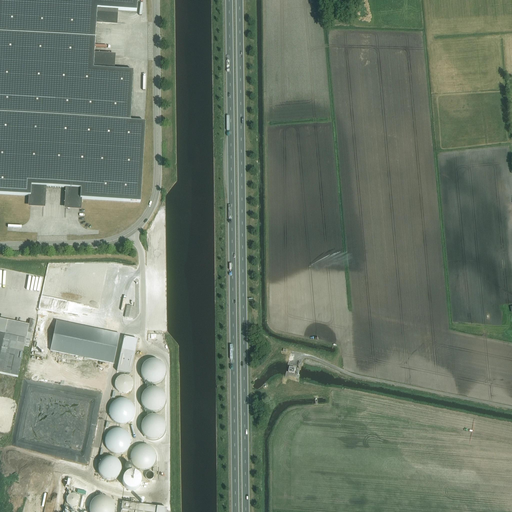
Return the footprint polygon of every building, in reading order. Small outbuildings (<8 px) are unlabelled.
[(136,11),(137,0),(0,0),(0,194),(31,196),(31,186),(81,189),(80,199),(140,202),(145,122),(130,121),(133,71),(93,69),(97,9),(136,11)] [(127,306),(125,317),(133,319),(135,307),(127,306)] [(0,318),(0,373),(18,377),(25,346),(29,347),(30,340),(35,320),(30,319),(29,325),(0,318)] [(56,321),(50,351),(114,364),(118,343),(103,340),(105,331),(56,321)] [(131,374),(138,340),(124,337),(117,371),(131,374)] [(134,382),(133,377),(126,379),(127,384),(123,385),(124,389),(128,388),(128,386),(130,386),(130,383),(134,382)] [(136,419),(136,409),(127,409),(122,411),(117,412),(117,411),(116,409),(116,412),(118,415),(115,416),(116,418),(118,423),(127,423),(136,419)] [(144,429),(147,437),(158,438),(167,435),(168,427),(164,415),(157,415),(145,419),(144,429)] [(111,430),(107,440),(110,450),(119,454),(129,451),(133,441),(129,432),(119,428),(111,430)] [(131,450),(139,471),(160,463),(152,442),(131,450)] [(100,462),(108,481),(126,474),(117,455),(100,462)] [(127,488),(144,488),(145,472),(128,472),(127,488)] [(120,511),(166,511),(167,509),(122,503),(120,511)]
